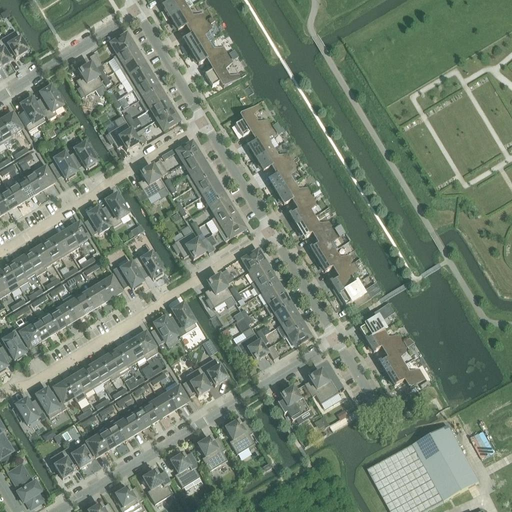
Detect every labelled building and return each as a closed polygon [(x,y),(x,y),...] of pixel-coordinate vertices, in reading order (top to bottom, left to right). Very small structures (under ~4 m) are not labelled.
[(169,0),(171,4),(163,9),(165,12),(164,12),(168,21),(169,22),(188,10),(184,4),(187,0),(169,0)] [(188,10),(169,22),(175,30),(176,29),(178,32),(186,27),(189,33),(207,21),(203,14),(192,17),(188,10)] [(207,21),(189,33),(192,38),(184,43),(186,46),(185,46),(189,55),(189,56),(211,42),(208,44),(205,37),(212,29),(207,21)] [(0,47),(8,61),(13,58),(15,61),(27,54),(20,42),(15,33),(0,41),(0,47)] [(110,46),(117,56),(117,57),(133,47),(126,36),(110,46)] [(169,41),(171,47),(182,43),(180,37),(169,41)] [(196,63),(198,66),(206,61),(209,66),(228,55),(223,48),(216,50),(211,42),(189,56),(195,64),(196,63)] [(0,47),(0,70),(10,64),(8,61),(0,47)] [(133,47),(117,57),(117,56),(113,59),(120,70),(140,58),(133,47)] [(89,59),(96,70),(102,66),(95,55),(89,59)] [(228,55),(209,66),(213,72),(204,76),(212,89),(220,84),(223,89),(242,78),(240,75),(229,78),(225,71),(233,63),(228,55)] [(140,58),(120,70),(126,81),(146,69),(140,58)] [(100,98),(106,94),(107,94),(90,67),(79,74),(81,78),(82,79),(76,83),(80,90),(77,91),(82,99),(85,98),(85,99),(96,92),(100,98)] [(133,92),(153,80),(146,69),(126,81),(133,92)] [(133,92),(139,102),(159,90),(153,80),(133,92)] [(38,106),(48,122),(57,116),(55,113),(62,108),(60,104),(61,103),(58,98),(56,99),(50,87),(39,94),(44,102),(38,106)] [(139,102),(146,113),(150,111),(166,101),(159,90),(139,102)] [(19,117),(28,133),(45,123),(30,99),(20,106),(25,114),(19,117)] [(156,121),(172,112),(166,101),(150,111),(156,121)] [(253,138),(256,136),(271,127),(267,120),(257,123),(253,117),(260,109),(258,105),(239,116),(243,122),(235,127),(242,139),(250,134),(253,138)] [(172,112),(156,121),(163,133),(179,123),(172,112)] [(128,124),(133,121),(130,114),(125,117),(128,124)] [(13,116),(1,122),(11,137),(22,130),(13,116)] [(122,118),(114,123),(118,129),(107,135),(108,136),(106,138),(110,146),(113,144),(117,151),(123,147),(124,148),(124,149),(126,153),(138,145),(122,118)] [(133,121),(128,124),(132,130),(137,127),(133,121)] [(1,122),(0,123),(0,139),(3,145),(13,140),(11,137),(1,122)] [(277,125),(273,128),(278,136),(282,133),(277,125)] [(257,144),(249,149),(250,152),(249,153),(254,162),(273,150),(269,143),(277,135),(271,127),(256,136),(253,138),(257,144)] [(143,129),(135,135),(137,138),(145,133),(143,129)] [(147,142),(143,137),(138,140),(142,146),(147,142)] [(68,156),(75,167),(81,163),(86,171),(96,164),(82,140),(71,147),(74,152),(68,156)] [(183,165),(199,155),(192,144),(176,154),(183,165)] [(20,153),(22,157),(29,153),(26,149),(20,153)] [(254,162),(260,170),(261,170),(263,173),(271,168),(274,173),(277,171),(292,162),(288,154),(277,157),(273,150),(254,162)] [(22,157),(20,153),(13,156),(16,161),(22,157)] [(55,176),(61,173),(65,181),(76,174),(64,154),(53,160),(54,162),(48,165),(55,176)] [(24,159),(26,163),(33,159),(30,155),(24,159)] [(183,165),(189,175),(189,176),(205,166),(199,155),(183,165)] [(26,163),(24,159),(18,163),(20,167),(26,163)] [(160,162),(154,165),(161,178),(167,174),(160,162)] [(292,162),(277,171),(274,173),(277,178),(269,183),(271,186),(270,186),(274,195),(274,196),(297,183),(292,175),(297,169),(292,162)] [(205,166),(189,176),(189,175),(185,178),(192,189),(212,177),(205,166)] [(34,176),(43,191),(54,184),(45,169),(34,176)] [(152,169),(141,176),(143,180),(143,179),(144,181),(138,185),(147,200),(158,194),(161,200),(169,196),(152,169)] [(34,176),(25,181),(35,196),(43,191),(34,176)] [(212,177),(192,189),(199,200),(203,198),(203,197),(218,188),(212,177)] [(26,202),(35,196),(25,181),(17,187),(26,202)] [(297,183),(274,196),(275,196),(281,204),(282,203),(283,206),(291,201),(295,207),(313,195),(308,188),(298,191),(294,184),(297,183)] [(17,187),(8,192),(17,207),(26,202),(17,187)] [(203,197),(203,198),(209,208),(225,198),(218,188),(203,197)] [(0,198),(8,212),(17,207),(8,192),(0,196),(0,198)] [(103,213),(113,229),(122,224),(120,220),(128,216),(115,195),(104,201),(109,209),(103,213)] [(313,195),(295,207),(298,212),(290,217),(291,220),(290,220),(295,229),(295,230),(314,218),(310,211),(318,203),(313,195)] [(0,217),(8,212),(0,198),(0,217)] [(225,198),(209,208),(215,218),(216,219),(231,209),(225,198)] [(85,227),(92,238),(98,234),(99,236),(110,229),(97,209),(86,215),(91,223),(85,227)] [(216,219),(215,218),(211,221),(218,232),(238,220),(231,209),(216,219)] [(295,230),(301,238),(302,237),(304,240),(312,235),(315,240),(334,229),(329,222),(318,225),(314,218),(295,230)] [(238,220),(218,232),(225,243),(245,231),(238,220)] [(68,232),(77,247),(78,246),(88,240),(79,225),(68,232)] [(189,228),(181,232),(185,238),(174,245),(175,246),(172,247),(177,255),(180,254),(184,260),(190,256),(191,258),(193,262),(205,255),(189,228)] [(334,229),(315,240),(318,246),(310,251),(312,254),(311,254),(315,263),(338,250),(333,242),(338,237),(334,229)] [(68,232),(59,237),(70,254),(79,249),(78,246),(77,247),(68,232)] [(61,260),(70,254),(59,237),(51,242),(61,260)] [(207,239),(201,242),(208,255),(214,252),(207,239)] [(52,265),(61,260),(51,242),(42,248),(52,265)] [(347,243),(337,249),(341,255),(351,249),(347,243)] [(42,248),(33,253),(44,270),(52,265),(42,248)] [(338,250),(315,263),(316,264),(322,272),(323,271),(325,274),(333,269),(336,274),(354,263),(350,256),(339,259),(335,252),(338,250)] [(264,263),(258,252),(242,262),(249,273),(264,263)] [(33,253),(24,258),(35,276),(34,276),(36,279),(46,273),(44,270),(33,253)] [(142,256),(133,262),(142,278),(148,274),(153,282),(164,276),(151,255),(144,260),(142,256)] [(24,258),(16,264),(26,281),(27,281),(34,276),(35,276),(24,258)] [(87,262),(89,266),(96,262),(93,258),(87,262)] [(89,266),(87,262),(80,266),(83,270),(89,266)] [(264,263),(249,273),(255,284),(271,274),(264,263)] [(354,263),(336,274),(339,280),(331,284),(333,287),(332,288),(336,297),(356,285),(355,285),(351,279),(359,271),(354,263)] [(27,281),(26,281),(16,264),(7,269),(19,289),(29,283),(27,281)] [(91,269),(93,273),(100,269),(97,265),(91,269)] [(122,288),(128,284),(133,292),(144,285),(131,265),(121,271),(119,268),(112,272),(122,288)] [(0,276),(10,294),(19,289),(7,269),(0,273),(0,276)] [(93,273),(91,269),(84,273),(87,277),(93,273)] [(226,271),(220,275),(227,286),(233,283),(226,271)] [(258,297),(262,294),(277,285),(271,274),(255,284),(251,286),(258,297)] [(0,300),(10,294),(0,276),(0,300)] [(235,305),(219,278),(207,285),(209,289),(210,289),(211,291),(204,295),(208,301),(206,303),(211,310),(213,309),(214,310),(224,303),(228,309),(235,305)] [(101,286),(110,301),(121,294),(112,279),(101,286)] [(268,305),(284,296),(277,285),(262,294),(268,305)] [(356,285),(336,297),(336,298),(342,306),(343,305),(345,308),(353,303),(357,309),(371,300),(365,290),(365,291),(361,292),(356,285)] [(101,286),(92,291),(101,306),(110,301),(101,286)] [(92,291),(83,296),(92,311),(101,306),(92,291)] [(66,307),(75,322),(84,316),(75,302),(75,301),(72,296),(62,302),(65,307),(66,307)] [(83,296),(75,301),(75,302),(84,316),(92,311),(83,296)] [(284,296),(268,305),(264,307),(271,319),(275,317),(275,316),(291,306),(284,296)] [(17,305),(19,309),(26,305),(23,301),(17,305)] [(19,309),(17,305),(10,309),(13,313),(19,309)] [(171,324),(181,341),(197,330),(183,306),(172,313),(177,321),(171,324)] [(275,316),(275,317),(281,327),(297,317),(291,306),(275,316)] [(21,311),(23,315),(30,311),(27,307),(21,311)] [(57,312),(66,327),(75,322),(66,307),(65,307),(57,312)] [(23,315),(21,311),(14,315),(17,319),(23,315)] [(364,344),(385,332),(380,324),(383,321),(384,321),(378,311),(364,320),(367,326),(359,331),(361,334),(360,334),(364,343),(364,344)] [(49,317),(58,332),(66,327),(57,312),(49,317)] [(49,338),(58,332),(49,317),(40,323),(49,338)] [(283,341),(288,338),(304,328),(297,317),(281,327),(276,330),(283,341)] [(152,336),(158,347),(164,344),(165,345),(176,339),(164,318),(153,325),(158,333),(152,336)] [(244,320),(236,325),(242,335),(243,334),(250,330),(248,326),(244,320)] [(27,346),(26,346),(29,350),(40,343),(31,328),(28,323),(17,330),(27,346)] [(31,328),(40,343),(49,338),(40,323),(31,328)] [(266,327),(260,331),(264,337),(270,333),(266,327)] [(310,339),(304,328),(288,338),(295,349),(310,339)] [(26,357),(21,349),(26,346),(27,346),(17,330),(8,335),(10,338),(3,343),(15,364),(26,357)] [(267,357),(250,330),(243,334),(247,340),(236,347),(237,348),(234,349),(239,357),(242,356),(245,362),(252,358),(253,360),(255,364),(267,357)] [(385,332),(364,344),(365,344),(370,352),(371,351),(373,354),(381,349),(384,354),(403,343),(398,336),(388,339),(384,332),(385,332)] [(145,359),(144,359),(146,362),(158,354),(146,334),(135,341),(145,359)] [(186,348),(189,353),(205,344),(202,338),(186,348)] [(136,364),(144,359),(145,359),(135,341),(126,347),(136,364)] [(403,343),(384,354),(388,360),(380,365),(381,368),(380,368),(385,377),(404,366),(400,359),(407,351),(403,343)] [(128,369),(136,364),(126,347),(117,352),(128,369)] [(272,347),(267,351),(273,362),(279,358),(272,347)] [(0,375),(8,371),(3,363),(9,359),(2,348),(0,349),(0,375)] [(215,349),(208,354),(210,358),(218,353),(215,349)] [(108,357),(121,377),(130,371),(128,369),(117,352),(108,357)] [(100,362),(110,380),(111,383),(121,377),(108,357),(100,362)] [(183,358),(177,361),(181,368),(186,365),(183,358)] [(197,371),(207,389),(208,388),(213,385),(215,388),(226,381),(220,370),(214,361),(197,371)] [(110,380),(100,362),(91,368),(102,385),(110,380)] [(404,366),(385,377),(385,378),(391,386),(392,385),(394,388),(402,383),(406,390),(409,389),(409,390),(425,380),(419,369),(408,373),(404,366)] [(91,368),(82,373),(93,390),(102,385),(91,368)] [(153,372),(156,376),(162,372),(160,368),(153,372)] [(208,388),(207,389),(197,371),(186,378),(188,382),(182,386),(190,399),(196,396),(198,399),(210,392),(208,388)] [(156,376),(153,372),(147,376),(149,380),(156,376)] [(82,373),(74,378),(84,396),(85,395),(93,390),(82,373)] [(338,395),(330,382),(327,384),(321,373),(309,380),(310,382),(304,386),(312,399),(315,397),(321,406),(338,395)] [(157,379),(160,383),(165,380),(166,379),(164,375),(157,379)] [(65,384),(74,398),(73,399),(76,404),(86,398),(85,395),(84,396),(74,378),(65,384)] [(160,383),(157,379),(151,382),(153,387),(160,383)] [(73,399),(74,398),(65,384),(54,391),(56,394),(63,405),(73,399)] [(188,403),(179,389),(167,395),(176,410),(188,403)] [(63,405),(56,394),(50,398),(46,390),(35,396),(50,420),(66,410),(63,405)] [(276,403),(284,417),(287,414),(288,417),(291,421),(292,423),(310,412),(302,400),(299,401),(292,391),(280,398),(282,400),(276,403)] [(176,410),(167,395),(159,401),(168,416),(176,410)] [(25,400),(15,406),(27,427),(38,420),(37,419),(43,415),(36,404),(30,408),(25,400)] [(168,416),(159,401),(150,406),(159,421),(168,416)] [(141,411),(150,426),(159,421),(150,406),(141,411)] [(83,414),(86,419),(92,415),(90,410),(83,414)] [(133,417),(133,416),(130,411),(120,417),(123,422),(124,422),(133,437),(142,431),(133,417)] [(141,411),(133,416),(133,417),(142,431),(150,426),(141,411)] [(511,411),(488,427),(498,441),(511,431),(511,411)] [(344,412),(337,416),(340,422),(348,417),(344,412)] [(86,419),(83,414),(77,418),(79,422),(86,419)] [(87,421),(90,425),(96,421),(94,417),(87,421)] [(323,418),(320,421),(324,428),(325,430),(329,428),(323,418)] [(90,425),(87,421),(81,425),(83,429),(90,425)] [(115,427),(116,427),(112,422),(103,428),(106,433),(106,432),(115,447),(124,442),(115,427)] [(123,422),(116,427),(115,427),(124,442),(133,437),(124,422),(123,422)] [(253,435),(245,422),(239,426),(237,424),(226,431),(232,442),(229,444),(237,457),(255,446),(249,437),(253,435)] [(0,454),(11,448),(10,448),(1,434),(3,432),(0,426),(0,454)] [(444,503),(479,484),(448,428),(413,447),(444,503)] [(106,432),(106,433),(98,438),(107,453),(115,447),(106,432)] [(95,457),(94,457),(95,459),(107,453),(98,438),(87,444),(95,457)] [(202,461),(209,473),(227,463),(222,454),(225,452),(217,439),(211,443),(210,441),(198,448),(205,459),(202,461)] [(89,460),(94,457),(95,457),(87,444),(81,448),(80,445),(69,452),(68,452),(78,467),(77,468),(79,471),(91,464),(89,460)] [(413,447),(368,472),(389,511),(427,511),(444,503),(413,447)] [(72,471),(77,468),(78,467),(68,452),(69,452),(68,450),(50,460),(56,470),(62,481),(74,474),(72,471)] [(100,470),(97,471),(98,475),(108,471),(105,465),(110,463),(107,455),(96,459),(100,470)] [(174,477),(182,490),(200,479),(194,471),(198,469),(190,456),(184,459),(183,457),(171,464),(177,475),(174,477)] [(11,478),(10,479),(15,487),(16,486),(20,493),(18,495),(23,504),(26,503),(30,510),(43,503),(38,495),(41,494),(35,484),(32,486),(24,471),(25,471),(24,470),(12,478),(10,475),(9,476),(11,478)] [(147,494),(155,507),(172,496),(167,487),(170,485),(163,472),(156,476),(155,474),(143,481),(150,492),(147,494)] [(119,511),(120,511),(144,511),(140,504),(143,502),(135,489),(129,493),(128,491),(116,498),(122,509),(119,511)]
